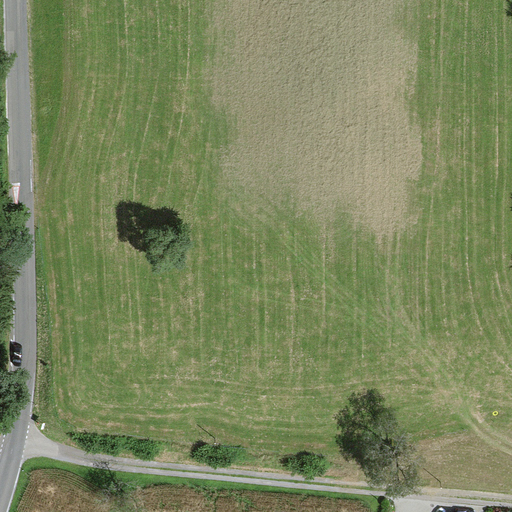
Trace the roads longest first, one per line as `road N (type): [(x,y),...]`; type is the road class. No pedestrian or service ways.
road 1 (track): [(0,451),(511,503)]
road 2 (tertiary): [(0,487),(13,447),(22,359),(13,0)]
